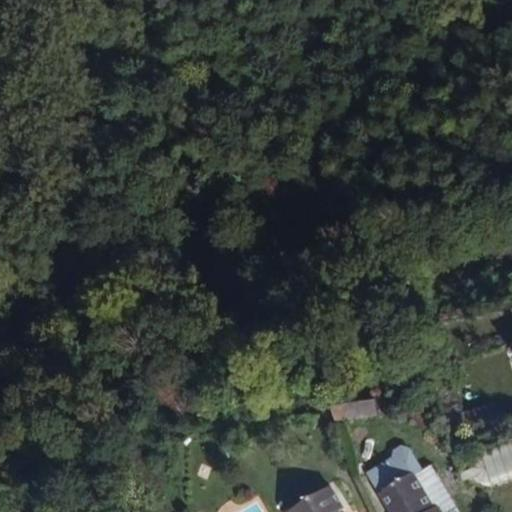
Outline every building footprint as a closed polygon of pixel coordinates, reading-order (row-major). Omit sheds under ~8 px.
[(381,410),(344,416),(346,429),(383,423),(381,410)] [(511,438),(459,457),(466,477),(476,485),(487,487),(511,478),(511,438)] [(364,471),(377,492),(410,472),(413,477),(425,469),(410,446),(400,442),(391,447),(391,455),(364,471)] [(425,469),(413,477),(432,508),(436,505),(439,511),(462,511),(431,465),(425,469)] [(439,511),(436,505),(432,508),(413,477),(410,472),(377,492),(389,511),(439,511)] [(339,511),(344,509),(331,486),(286,510),(287,511),(339,511)]
